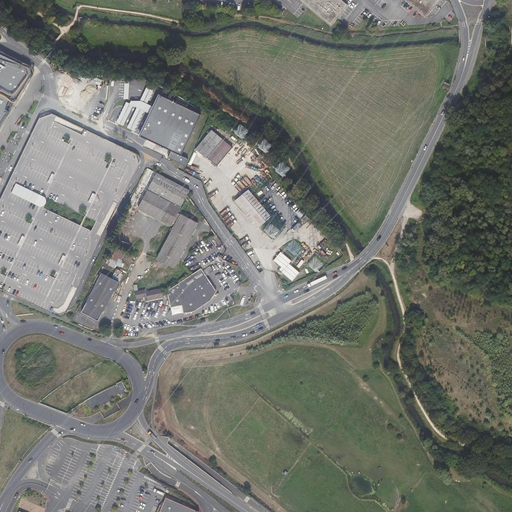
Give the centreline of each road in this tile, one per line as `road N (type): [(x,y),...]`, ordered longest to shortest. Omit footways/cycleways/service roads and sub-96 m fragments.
road 1 (track): [(282,511),(170,424),(163,405),(171,372),(188,359),(242,353),(327,309),(369,276),(381,292),(383,322),(365,367),(385,382)]
road 2 (track): [(402,202),(424,241),(427,291),(488,358),(496,400),(511,417)]
road 3 (primary): [(350,269),(388,227),(462,73)]
road 4 (unclassified): [(274,303),(193,185),(167,167)]
road 5 (primary): [(274,303),(232,321),(106,347)]
road 6 (primary): [(141,393),(172,343),(235,336),(282,315)]
